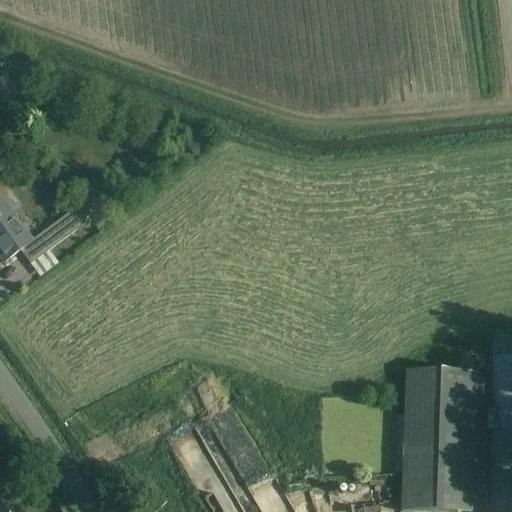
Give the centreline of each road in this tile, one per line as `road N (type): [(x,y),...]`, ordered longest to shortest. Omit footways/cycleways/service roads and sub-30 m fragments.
road 1 (track): [(0,15),(309,124),(467,113)]
road 2 (unclassified): [(89,511),(0,370)]
